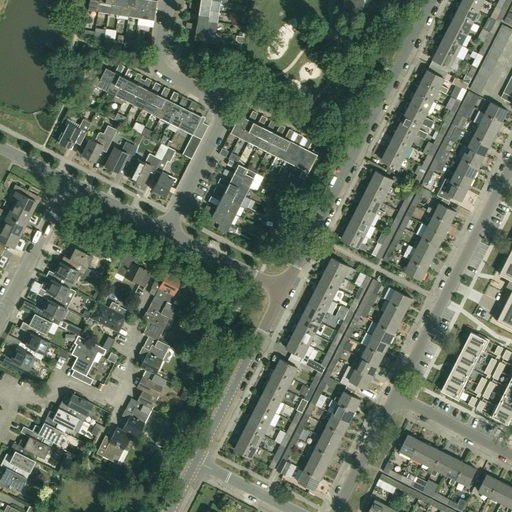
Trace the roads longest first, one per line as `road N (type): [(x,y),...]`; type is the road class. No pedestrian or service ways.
road 1 (tertiary): [(282,290),(428,0)]
road 2 (residential): [(167,231),(222,110),(161,67),(168,0)]
road 3 (residential): [(395,396),(511,165)]
road 4 (tertiary): [(195,463),(282,290)]
road 5 (residential): [(0,319),(69,183)]
road 6 (residential): [(511,455),(395,396)]
road 7 (residential): [(111,400),(61,375),(50,396),(0,397)]
road 8 (tertiary): [(282,290),(167,231)]
road 9 (residential): [(336,511),(395,396)]
road 10 (residential): [(147,296),(125,340),(137,347),(111,400)]
